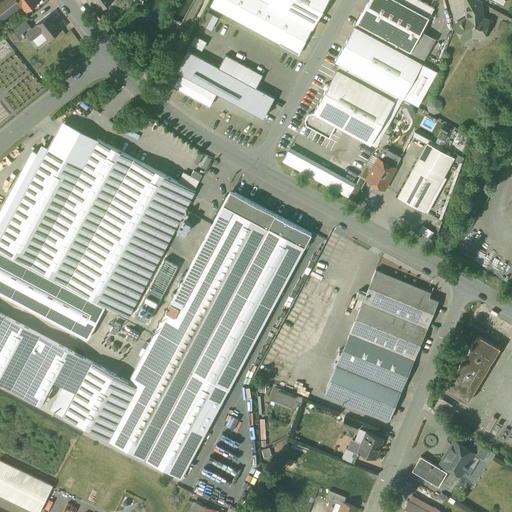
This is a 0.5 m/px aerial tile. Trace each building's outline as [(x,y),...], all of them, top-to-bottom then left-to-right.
[(9,0),(8,7),(0,13),(4,18),(15,9),(21,4),(23,7),(26,11),(40,0),(39,0),(9,0)] [(0,0),(0,12),(0,13),(8,7),(9,0),(0,0)] [(113,0),(93,0),(97,4),(100,9),(100,8),(101,10),(113,0)] [(313,28),(261,0),(214,0),(211,6),(299,54),(313,28)] [(328,0),(261,0),(313,28),(313,27),(317,29),(327,12),(323,10),(328,0)] [(404,0),(402,4),(393,0),(369,0),(355,27),(409,55),(435,9),(418,0),(404,0)] [(477,0),(470,0),(467,7),(467,8),(466,10),(472,14),(472,17),(463,22),(463,21),(455,27),(463,40),(472,35),(484,38),(487,30),(490,31),(493,21),(483,19),(483,3),(477,0)] [(215,29),(220,15),(208,11),(203,25),(215,29)] [(51,14),(37,24),(37,25),(26,33),(31,40),(43,32),(49,40),(62,29),(51,14)] [(26,21),(12,31),(20,41),(25,37),(22,34),(31,27),(26,21)] [(409,55),(355,27),(336,62),(341,64),(398,95),(403,98),(423,63),(409,55)] [(193,44),(205,49),(209,40),(197,35),(193,44)] [(219,67),(188,50),(177,70),(181,73),(182,73),(184,68),(191,72),(188,76),(217,92),(217,93),(264,118),(275,98),(256,88),(219,67)] [(263,76),(226,55),(219,67),(256,88),(263,76)] [(423,63),(403,98),(418,106),(437,71),(423,63)] [(398,95),(341,64),(314,113),(336,126),(371,145),(398,95)] [(182,73),(181,73),(174,87),(210,107),(217,93),(217,92),(188,76),(182,73)] [(398,95),(371,145),(377,148),(403,98),(398,95)] [(434,96),(427,108),(438,114),(445,103),(434,96)] [(336,126),(314,113),(309,114),(305,121),(306,126),(330,138),(336,126)] [(79,174),(31,265),(66,284),(133,158),(98,139),(79,174)] [(454,157),(428,142),(417,161),(444,176),(454,157)] [(356,183),(291,148),(283,162),(348,197),(356,183)] [(385,148),(379,158),(373,169),(367,180),(384,189),(396,168),(401,157),(385,148)] [(0,236),(0,248),(31,265),(79,174),(43,155),(0,236)] [(133,158),(66,284),(129,317),(196,191),(133,158)] [(417,161),(398,197),(425,212),(444,176),(417,161)] [(373,169),(366,166),(361,176),(367,180),(373,169)] [(202,176),(194,171),(191,176),(199,181),(202,176)] [(361,176),(349,198),(359,203),(364,194),(363,191),(361,190),(367,180),(361,176)] [(276,215),(231,190),(223,204),(269,228),(276,215)] [(269,228),(223,204),(214,223),(223,228),(259,247),(269,228)] [(214,223),(190,267),(199,272),(223,228),(214,223)] [(434,233),(422,226),(419,232),(431,239),(434,233)] [(259,247),(223,228),(199,272),(190,267),(166,312),(211,336),(259,247)] [(186,383),(222,402),(305,247),(269,228),(259,247),(211,336),(186,383)] [(431,292),(376,270),(363,302),(428,328),(439,301),(429,297),(431,292)] [(145,298),(139,310),(143,312),(149,300),(145,298)] [(428,328),(363,302),(350,333),(415,360),(428,328)] [(211,336),(166,312),(129,382),(119,400),(121,401),(164,424),(186,383),(211,336)] [(64,385),(76,391),(91,361),(0,313),(0,381),(43,404),(56,381),(64,385)] [(116,323),(110,332),(116,335),(121,325),(116,323)] [(140,334),(131,330),(126,340),(134,345),(140,334)] [(415,360),(350,333),(337,364),(402,391),(415,360)] [(478,335),(445,390),(468,403),(501,348),(478,335)] [(107,338),(96,359),(118,370),(119,367),(119,366),(128,349),(125,347),(107,338)] [(129,382),(91,361),(76,391),(64,385),(51,409),(110,441),(118,425),(111,421),(121,401),(119,400),(129,382)] [(264,371),(287,378),(289,371),(266,363),(264,371)] [(337,364),(325,394),(390,420),(402,391),(337,364)] [(186,383),(164,424),(121,401),(111,421),(118,425),(110,441),(182,479),(222,402),(186,383)] [(274,389),(270,401),(297,410),(301,398),(274,389)] [(450,410),(437,403),(434,408),(447,416),(450,410)] [(360,423),(345,417),(342,425),(357,431),(360,423)] [(239,420),(222,451),(237,458),(253,428),(239,420)] [(383,439),(367,432),(362,444),(353,440),(349,450),(348,450),(358,454),(359,454),(360,453),(375,459),(383,439)] [(490,451),(475,442),(470,451),(475,454),(474,454),(484,460),(490,451)] [(470,451),(456,443),(448,456),(447,455),(441,464),(461,476),(474,454),(475,454),(470,451)] [(358,454),(348,450),(349,450),(346,449),(343,455),(355,461),(358,454)] [(447,473),(421,457),(412,471),(439,487),(447,473)] [(40,511),(53,487),(0,460),(0,494),(36,511),(40,511)] [(254,481),(243,476),(235,494),(246,500),(254,481)] [(346,497),(330,490),(326,499),(336,503),(342,505),(343,503),(344,503),(346,497)] [(214,511),(216,510),(195,502),(191,511),(214,511)] [(428,511),(409,502),(403,511),(428,511)] [(339,511),(342,505),(336,503),(332,511),(339,511)] [(339,511),(354,511),(356,508),(344,503),(343,503),(342,505),(339,511)]
